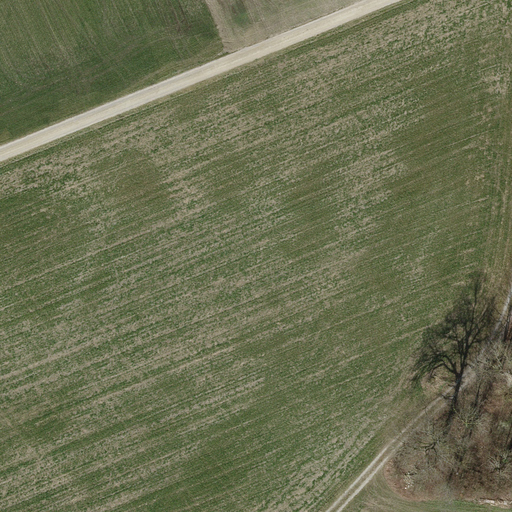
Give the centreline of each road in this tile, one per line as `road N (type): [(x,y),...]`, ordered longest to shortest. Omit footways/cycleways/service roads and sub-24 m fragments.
road 1 (track): [(0,154),(381,0)]
road 2 (track): [(511,294),(471,366),(332,511)]
